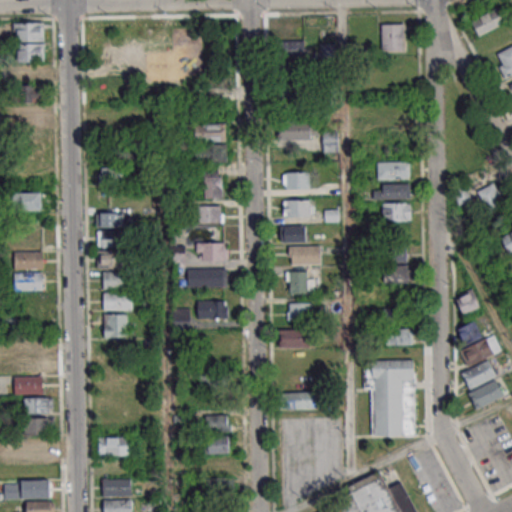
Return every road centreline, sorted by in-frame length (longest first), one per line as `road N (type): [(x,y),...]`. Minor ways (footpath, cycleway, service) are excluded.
road 1 (residential): [(64,0),(75,511)]
road 2 (residential): [(257,511),(247,0)]
road 3 (residential): [(431,31),(440,433),(481,511)]
road 4 (residential): [(248,1),(0,3)]
road 5 (residential): [(511,160),(459,60),(431,31)]
